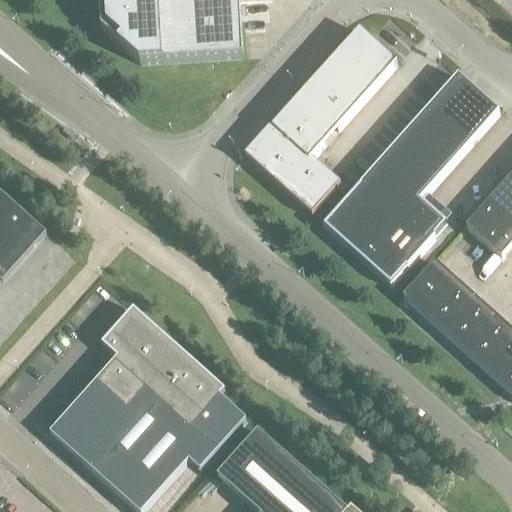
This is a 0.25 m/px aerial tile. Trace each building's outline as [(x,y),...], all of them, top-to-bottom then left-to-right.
[(100,0),(102,32),(141,67),(244,61),(240,0),(100,0)] [(311,165),(351,120),(398,68),(361,35),(273,133),(282,142),(259,168),(313,216),(338,189),(311,165)] [(459,82),(325,231),(392,291),(448,228),(421,205),(499,118),(459,82)] [(81,138),(68,128),(64,133),(78,143),(81,138)] [(503,263),(511,252),(511,180),(467,231),(503,263)] [(0,284),(4,288),(48,239),(0,196),(0,284)] [(511,334),(436,266),(404,302),(511,397),(511,334)] [(52,437),(51,439),(132,511),(148,511),(190,466),(202,475),(248,424),(222,401),(226,395),(135,314),(103,349),(118,363),(52,437)] [(14,405),(49,366),(39,357),(3,396),(14,405)] [(352,511),(351,511),(344,511),(259,436),(219,481),(253,511),(352,511)]
